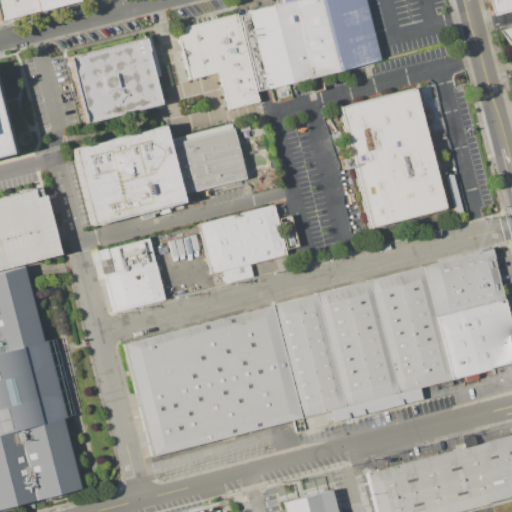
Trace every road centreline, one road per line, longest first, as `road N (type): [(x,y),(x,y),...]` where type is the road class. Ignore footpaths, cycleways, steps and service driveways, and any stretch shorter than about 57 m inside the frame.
road 1 (residential): [(99,333),(511,225)]
road 2 (residential): [(352,447),(93,511)]
road 3 (residential): [(77,241),(140,500)]
road 4 (residential): [(511,405),(352,447)]
road 5 (tertiary): [(467,0),(507,146)]
road 6 (residential): [(32,32),(155,0)]
